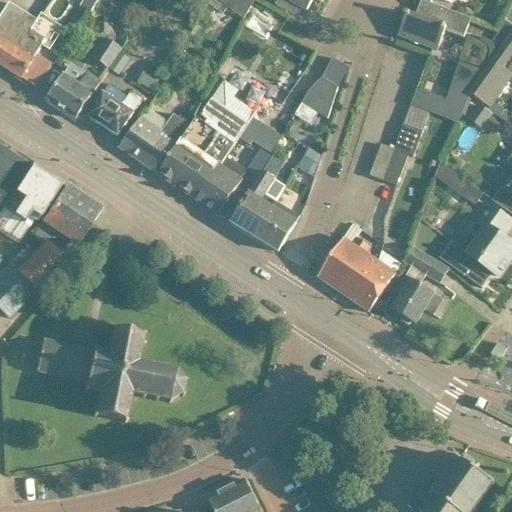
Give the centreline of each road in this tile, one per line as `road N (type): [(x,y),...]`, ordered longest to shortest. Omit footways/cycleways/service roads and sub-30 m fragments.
road 1 (secondary): [(276,289),(0,107)]
road 2 (residential): [(285,275),(317,205),(363,52)]
road 3 (secondary): [(511,432),(447,401),(340,330)]
road 4 (residential): [(67,511),(189,479),(249,444)]
road 5 (residential): [(249,444),(340,330)]
